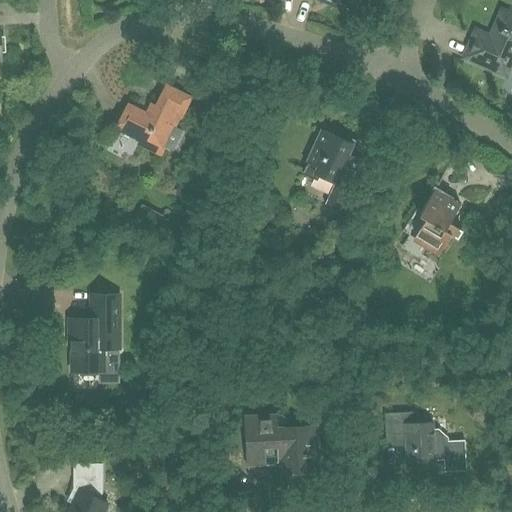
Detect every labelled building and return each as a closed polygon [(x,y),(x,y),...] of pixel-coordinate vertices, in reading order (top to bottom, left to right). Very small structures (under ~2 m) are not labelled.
[(332,0),(355,10),(358,0),(332,0)] [(511,15),(502,11),(488,44),(473,38),(465,58),(506,76),(511,61),(511,15)] [(180,115),(189,99),(167,88),(152,118),(130,107),(120,126),(142,138),(139,142),(159,152),(179,114),(180,115)] [(340,211),(354,180),(363,161),(349,154),(354,144),(323,130),(305,170),(334,184),(325,204),(340,211)] [(187,200),(191,192),(178,185),(174,194),(187,200)] [(458,239),(463,230),(449,222),(461,203),(435,187),(418,216),(424,220),(413,238),(439,254),(451,234),(458,239)] [(147,223),(153,211),(142,205),(136,218),(147,223)] [(344,243),(339,220),(327,223),(332,246),(344,243)] [(119,348),(118,294),(90,294),(91,318),(69,319),(69,338),(72,338),(72,371),(104,370),(103,348),(119,348)] [(434,446),(433,428),(414,412),(384,413),(386,441),(405,440),(407,466),(435,464),(435,456),(443,455),(444,472),(467,470),(465,440),(448,440),(448,445),(434,446)] [(319,470),(318,455),(316,425),(289,427),(289,422),(281,415),(276,415),(244,417),(247,466),(278,464),(278,473),(308,471),(319,470)] [(233,462),(238,453),(227,447),(222,455),(233,462)] [(103,511),(108,504),(99,499),(102,493),(102,464),(74,465),(74,489),(70,496),(75,498),(67,511),(103,511)]
